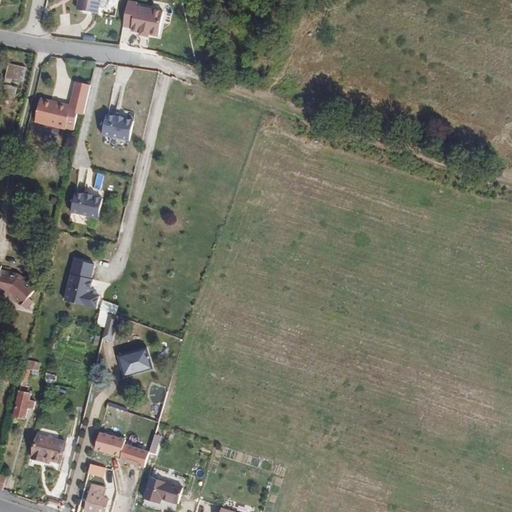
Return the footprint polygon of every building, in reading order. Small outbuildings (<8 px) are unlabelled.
[(108,0),(88,0),(88,1),(87,11),(107,13),(108,6),(108,0)] [(142,3),(132,1),(127,27),(136,28),(136,31),(145,33),(154,35),(163,36),(168,11),(141,6),(142,3)] [(22,83),(26,68),(9,63),(5,78),(12,80),(22,83)] [(81,116),(88,86),(74,82),(67,106),(40,99),(34,122),(66,131),(66,129),(73,131),(77,115),(81,116)] [(14,96),(16,88),(10,86),(4,85),(2,92),(14,96)] [(135,139),(140,119),(132,117),(132,116),(123,113),(122,114),(114,112),(109,132),(135,139)] [(102,217),(107,197),(99,195),(99,194),(89,191),(89,193),(80,190),(75,210),(102,217)] [(101,296),(91,294),(93,285),(90,285),(95,264),(74,260),(64,304),(85,308),(85,309),(98,312),(101,296)] [(38,291),(24,275),(5,270),(6,267),(0,265),(0,293),(9,296),(11,293),(27,310),(35,303),(31,299),(38,291)] [(113,343),(119,317),(109,313),(103,340),(113,343)] [(153,371),(147,349),(119,357),(125,379),(153,371)] [(26,423),(29,412),(34,413),(36,405),(31,403),(33,396),(27,395),(29,387),(33,372),(34,372),(36,364),(27,362),(13,420),(26,423)] [(36,388),(40,373),(34,372),(33,372),(29,387),(36,388)] [(129,410),(109,403),(108,407),(128,413),(129,410)] [(61,465),(66,444),(38,437),(32,460),(42,463),(43,460),(61,465)] [(105,477),(108,467),(92,463),(89,473),(105,477)] [(179,507),(185,491),(152,479),(145,501),(161,507),(162,501),(179,507)] [(105,511),(109,502),(102,500),(105,491),(92,487),(83,511),(105,511)]
